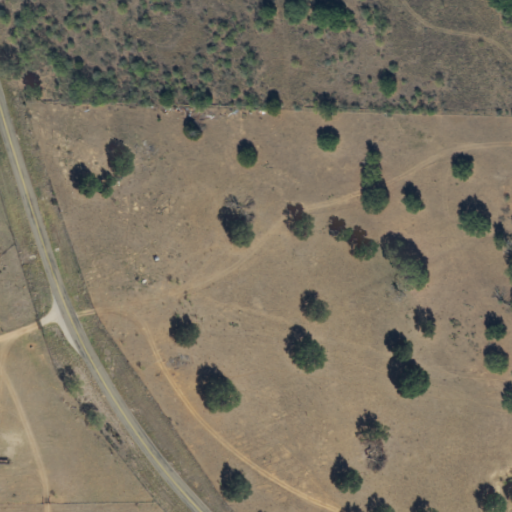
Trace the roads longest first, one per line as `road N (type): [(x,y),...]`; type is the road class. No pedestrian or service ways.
road 1 (tertiary): [(0,106),(56,282),(93,365),(200,511)]
road 2 (residential): [(71,315),(88,285),(176,290),(192,418),(347,511)]
